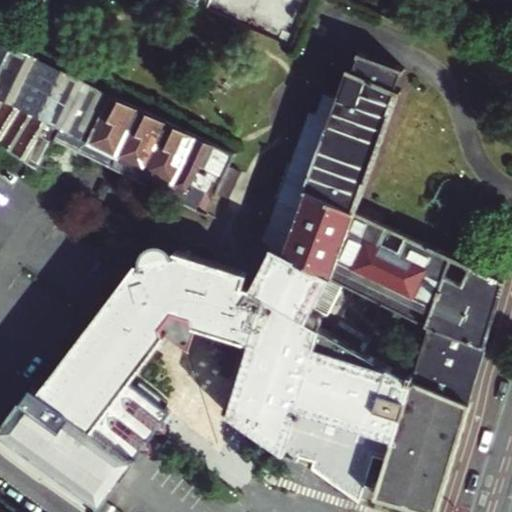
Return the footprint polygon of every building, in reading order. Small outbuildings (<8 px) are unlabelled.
[(98,90),(99,87),(88,81),(27,51),(0,38),(0,142),(2,143),(16,152),(39,167),(48,152),(55,139),(73,148),(148,186),(173,198),(204,214),(231,155),(174,126),(98,90)] [(396,90),(402,69),(356,53),(350,71),(383,85),(396,90)] [(357,212),(363,193),(383,137),(399,92),(396,90),(383,85),(350,71),(345,69),(335,99),(321,94),(315,111),(308,108),(283,179),(319,195),(357,212)] [(489,273),(454,257),(416,239),(381,224),(357,212),(319,195),(283,179),(260,242),(269,247),(298,261),(330,277),(370,297),(426,325),(465,338),(486,345),(499,302),(505,282),(505,280),(502,279),(489,273)] [(426,325),(410,376),(387,364),(311,322),(330,277),(298,261),(269,247),(253,290),(246,286),(252,272),(188,240),(185,241),(184,237),(180,232),(174,228),(170,227),(166,227),(158,229),(154,231),(149,237),(147,244),(147,253),(144,254),(140,252),(94,317),(119,335),(147,354),(161,335),(159,327),(195,317),(197,324),(241,340),(220,405),(287,452),(301,406),(319,412),(394,435),(388,456),(376,494),(434,511),(437,511),(471,402),(468,402),(486,345),(465,338),(426,325)] [(0,432),(0,446),(92,511),(96,511),(155,431),(169,411),(128,381),(147,354),(119,335),(94,317),(46,383),(39,378),(0,432)] [(298,460),(301,454),(317,459),(315,468),(362,498),(378,452),(388,456),(394,435),(319,412),(301,406),(287,452),(298,460)]
